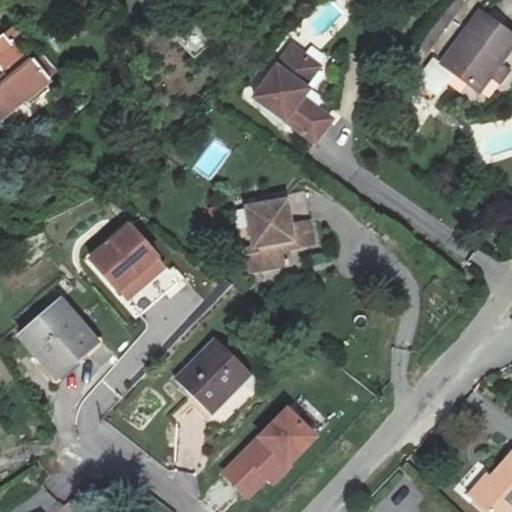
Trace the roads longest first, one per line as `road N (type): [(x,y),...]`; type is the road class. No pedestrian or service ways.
road 1 (residential): [(318,511),(475,338)]
road 2 (unknown): [(511,280),(341,143)]
road 3 (unclassified): [(196,511),(107,439),(75,449)]
